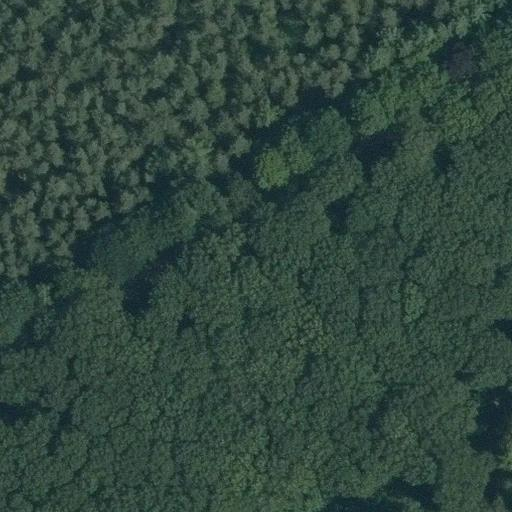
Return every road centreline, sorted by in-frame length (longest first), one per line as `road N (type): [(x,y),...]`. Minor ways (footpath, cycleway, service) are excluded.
road 1 (track): [(0,356),(511,68)]
road 2 (track): [(446,511),(511,260)]
